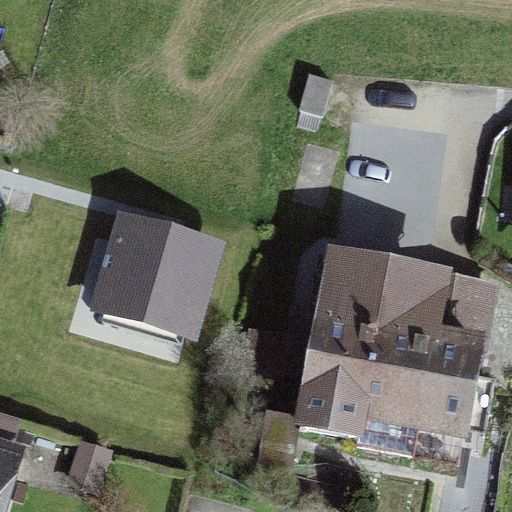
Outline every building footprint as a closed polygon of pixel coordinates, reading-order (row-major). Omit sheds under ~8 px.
[(331,83),(308,77),(299,112),(322,118),(331,83)] [(287,214),(319,223),(339,152),(306,143),(287,214)] [(221,242),(121,215),(95,306),(195,334),(221,242)] [(447,325),(455,286),(333,263),(322,324),(319,324),(300,429),(357,440),(355,447),(433,461),(439,430),(464,435),(483,439),(493,388),(473,384),(479,354),(457,350),(461,328),(447,325)] [(0,451),(5,453),(12,427),(0,423),(0,451)]
